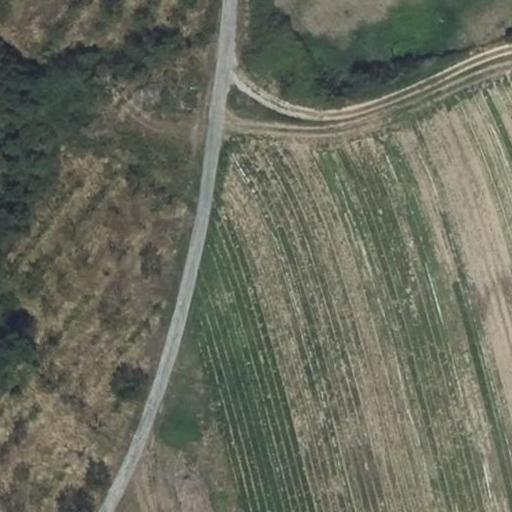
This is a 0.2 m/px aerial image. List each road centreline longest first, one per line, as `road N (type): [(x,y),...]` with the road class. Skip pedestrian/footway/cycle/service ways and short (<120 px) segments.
road 1 (unclassified): [(230,0),(197,248),(157,397),(102,511)]
road 2 (track): [(224,61),(286,107),(332,114),(511,49)]
